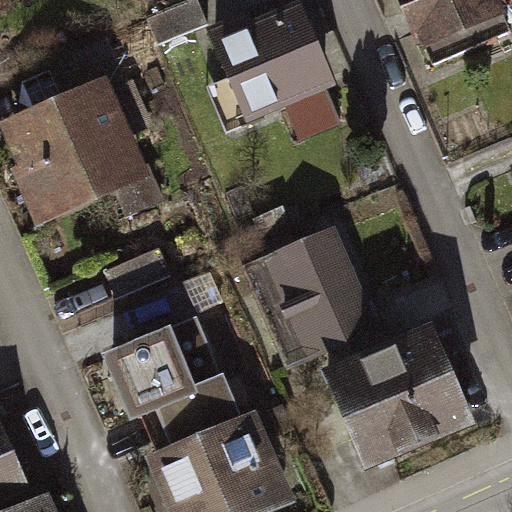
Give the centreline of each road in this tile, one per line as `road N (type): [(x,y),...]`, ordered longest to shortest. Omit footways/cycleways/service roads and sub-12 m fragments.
road 1 (residential): [(511,385),(344,0)]
road 2 (residential): [(112,511),(0,272)]
